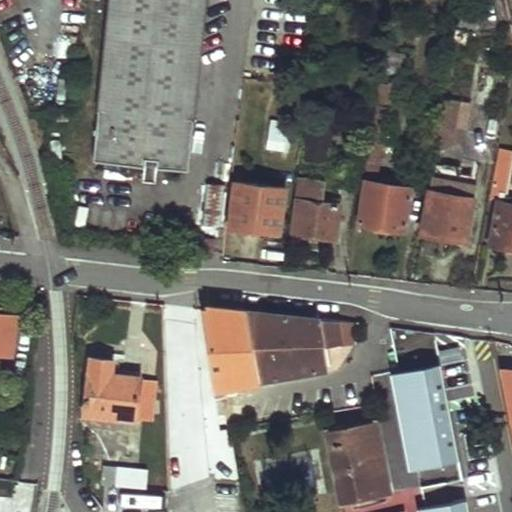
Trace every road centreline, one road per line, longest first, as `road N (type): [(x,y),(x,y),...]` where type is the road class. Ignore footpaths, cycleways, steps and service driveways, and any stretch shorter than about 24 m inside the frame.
road 1 (residential): [(511,319),(220,278),(149,281),(0,266)]
road 2 (unknown): [(220,278),(220,511)]
road 3 (unknown): [(484,315),(511,490)]
road 4 (unknown): [(277,401),(341,387),(376,329),(378,300)]
road 5 (unknown): [(51,272),(0,162)]
